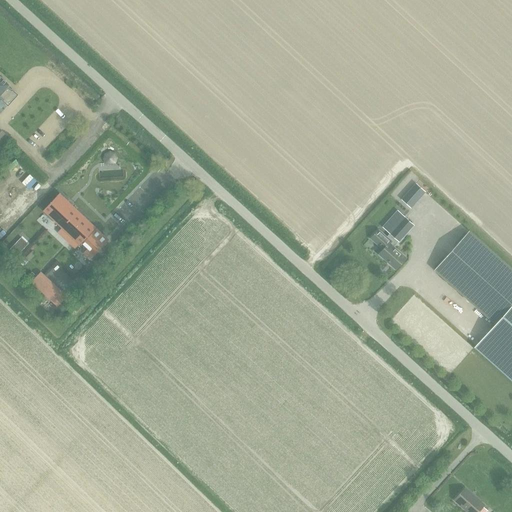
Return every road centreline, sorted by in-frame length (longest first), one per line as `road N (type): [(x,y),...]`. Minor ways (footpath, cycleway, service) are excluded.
road 1 (tertiary): [(511,458),(11,0)]
road 2 (unknown): [(88,120),(45,174),(0,129)]
